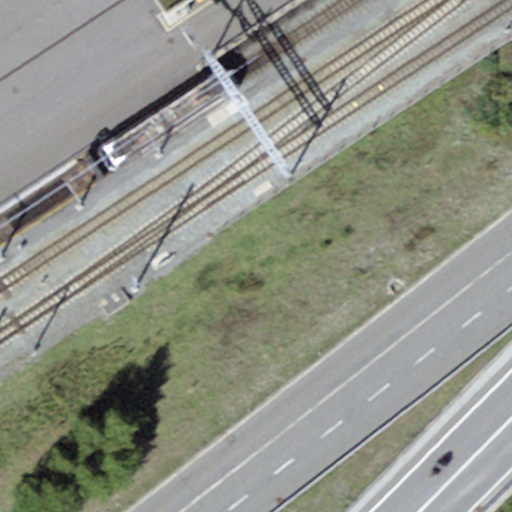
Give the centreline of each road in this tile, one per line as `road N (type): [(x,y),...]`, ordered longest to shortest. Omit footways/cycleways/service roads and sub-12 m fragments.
road 1 (tertiary): [(201,511),(511,268)]
road 2 (primary): [(511,417),(417,511)]
